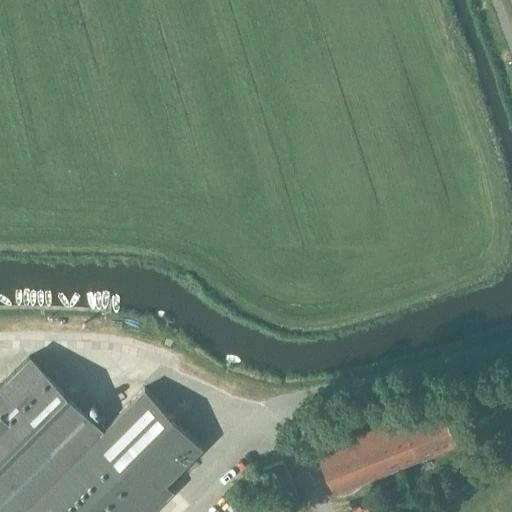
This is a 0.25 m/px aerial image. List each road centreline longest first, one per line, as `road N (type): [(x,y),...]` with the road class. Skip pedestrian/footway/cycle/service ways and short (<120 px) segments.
road 1 (track): [(0,342),(122,350),(152,368)]
road 2 (unknown): [(256,405),(179,506)]
